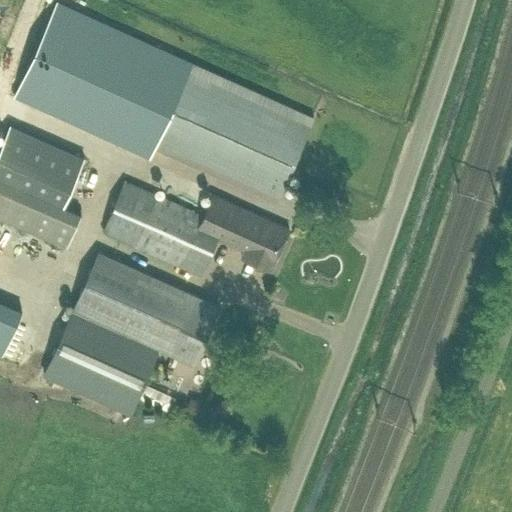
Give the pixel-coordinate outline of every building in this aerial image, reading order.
[(56,0),(55,0),(34,50),(14,95),(147,154),(151,145),(275,200),(313,114),(56,0)] [(10,122),(0,144),(0,177),(62,205),(84,155),(10,122)] [(0,177),(0,217),(65,245),(79,212),(62,205),(0,177)] [(202,214),(124,179),(102,229),(199,273),(216,236),(243,249),(240,255),(269,268),(288,227),(212,192),(202,214)] [(218,303),(97,249),(41,373),(129,412),(158,347),(191,362),(218,303)] [(179,394),(175,406),(191,411),(195,399),(179,394)] [(210,406),(215,419),(228,414),(223,401),(210,406)]
